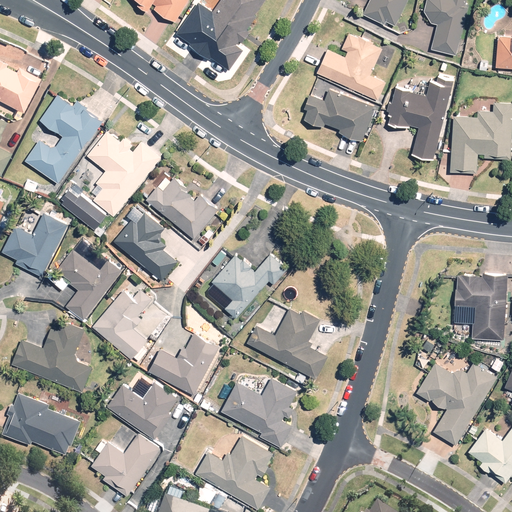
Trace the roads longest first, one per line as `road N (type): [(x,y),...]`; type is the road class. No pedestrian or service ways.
road 1 (residential): [(403,206),(340,441)]
road 2 (residential): [(33,0),(232,133)]
road 3 (residential): [(232,133),(333,183),(403,206)]
road 4 (residential): [(314,0),(232,133)]
road 5 (residential): [(340,441),(469,511)]
